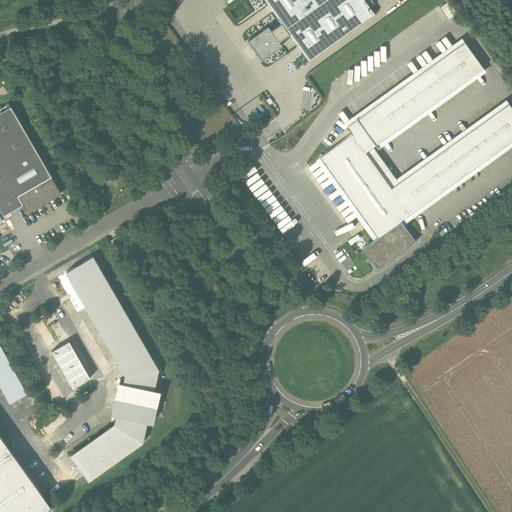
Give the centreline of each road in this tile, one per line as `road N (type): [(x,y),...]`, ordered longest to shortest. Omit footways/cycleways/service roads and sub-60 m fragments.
road 1 (unclassified): [(178,184),(0,292)]
road 2 (track): [(490,511),(381,345)]
road 3 (unclassified): [(114,0),(129,85),(178,184)]
road 4 (unclassified): [(190,177),(142,83),(129,0)]
road 5 (unclassified): [(178,184),(249,286),(271,334)]
road 6 (unclassified): [(297,315),(190,177)]
road 7 (secondary): [(511,271),(430,324),(360,354)]
road 8 (secondary): [(287,405),(225,477),(180,511)]
road 9 (track): [(0,38),(129,10)]
